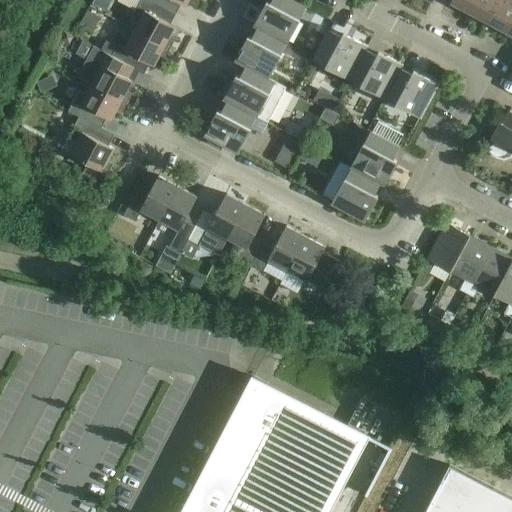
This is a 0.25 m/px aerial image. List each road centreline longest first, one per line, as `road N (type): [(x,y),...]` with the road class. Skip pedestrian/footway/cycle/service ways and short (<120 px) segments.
road 1 (residential): [(426,176),(394,231),(371,242),(155,137),(229,0)]
road 2 (residential): [(426,176),(464,106),(465,76),(341,0)]
